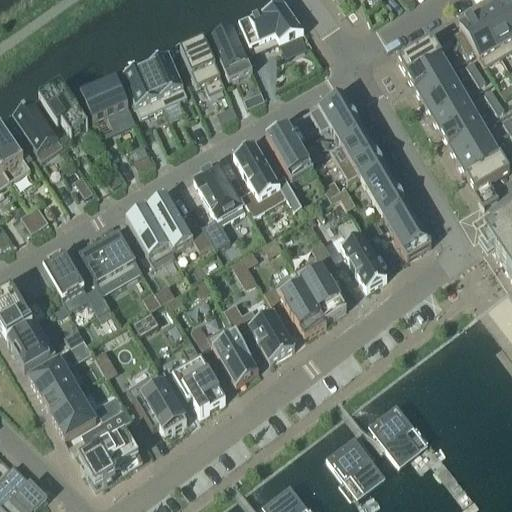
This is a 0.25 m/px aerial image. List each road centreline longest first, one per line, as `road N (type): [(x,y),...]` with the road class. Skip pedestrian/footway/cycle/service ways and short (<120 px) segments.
road 1 (residential): [(462,255),(129,511)]
road 2 (residential): [(357,75),(0,281)]
road 3 (residential): [(462,255),(357,75)]
road 4 (residential): [(346,60),(455,0)]
